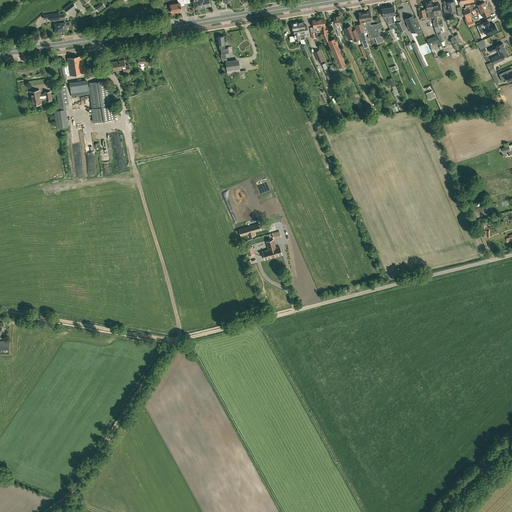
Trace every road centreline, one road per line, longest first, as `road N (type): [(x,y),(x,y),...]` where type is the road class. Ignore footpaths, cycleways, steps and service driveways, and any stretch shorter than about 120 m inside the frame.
road 1 (track): [(292,311),(172,339),(69,495),(46,511)]
road 2 (secondary): [(0,53),(331,0)]
road 3 (unclassified): [(292,311),(511,255)]
road 4 (track): [(0,310),(170,341)]
